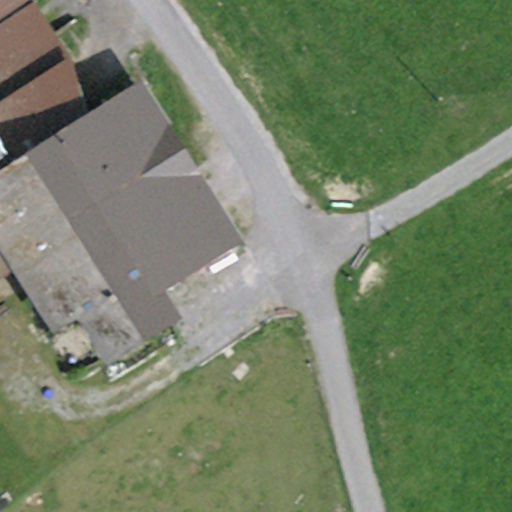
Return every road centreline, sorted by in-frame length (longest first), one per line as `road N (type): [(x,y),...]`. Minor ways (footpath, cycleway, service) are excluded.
road 1 (unclassified): [(145,0),(311,262)]
road 2 (track): [(311,262),(511,140)]
